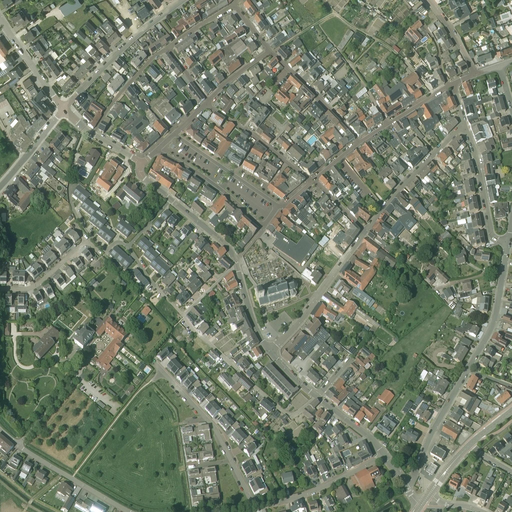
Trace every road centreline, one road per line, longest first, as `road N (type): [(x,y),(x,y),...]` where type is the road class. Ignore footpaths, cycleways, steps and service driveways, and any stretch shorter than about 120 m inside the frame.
road 1 (residential): [(182,314),(281,411),(296,414),(315,395)]
road 2 (tertiary): [(63,109),(126,43),(183,0)]
road 3 (residential): [(0,429),(129,511)]
road 4 (residential): [(270,351),(305,316),(363,231)]
road 5 (residential): [(430,94),(378,40),(336,16),(317,25)]
road 6 (residential): [(363,231),(462,126)]
road 7 (residential): [(254,506),(320,489),(383,456)]
road 8 (residential): [(510,244),(493,238),(462,126)]
road 9 (residential): [(467,369),(491,326),(510,244)]
road 10 (residential): [(156,150),(207,179),(262,227)]
road 11 (residential): [(403,484),(467,369)]
road 12 (residential): [(309,181),(207,101)]
road 13 (residential): [(359,141),(268,50)]
road 14 (residential): [(277,206),(174,134)]
road 15 (residential): [(386,123),(317,25)]
